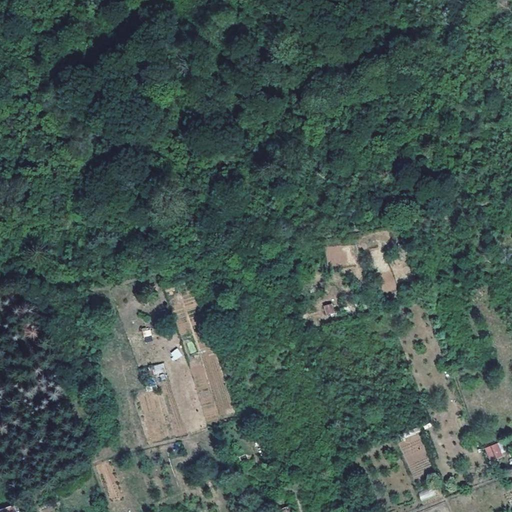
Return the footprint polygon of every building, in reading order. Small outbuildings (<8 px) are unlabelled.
[(332,303),(323,306),(327,316),(335,313),(332,303)] [(151,335),(150,327),(141,328),(142,337),(151,335)] [(174,360),(182,355),(177,348),(169,353),(174,360)] [(153,375),(165,372),(164,363),(151,365),(153,375)] [(408,468),(428,460),(418,433),(398,441),(408,468)] [(489,462),(503,456),(498,442),(484,448),(489,462)] [(418,494),(421,501),(436,495),(433,488),(418,494)]
